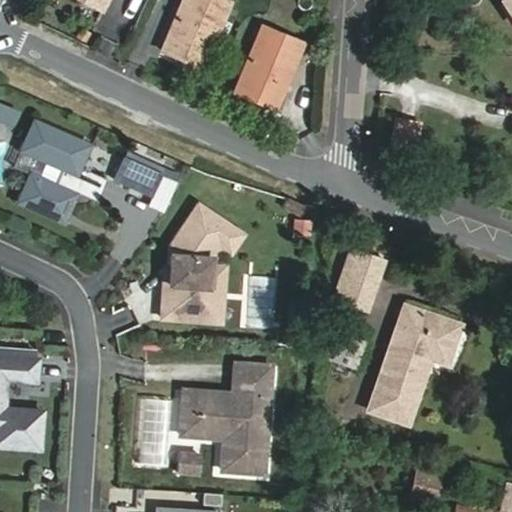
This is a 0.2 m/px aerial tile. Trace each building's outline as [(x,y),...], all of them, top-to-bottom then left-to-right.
[(83,0),(102,10),(106,0),(83,0)] [(202,65),(228,1),(226,0),(180,0),(161,47),(202,65)] [(511,0),(503,0),(511,15),(511,0)] [(301,41),(260,24),(233,90),(274,107),(301,41)] [(0,123),(14,129),(20,116),(6,109),(0,121),(0,123)] [(390,150),(414,155),(419,124),(395,119),(390,150)] [(35,123),(29,137),(38,141),(44,127),(35,123)] [(98,208),(109,185),(83,173),(90,158),(70,149),(74,140),(44,127),(38,141),(29,137),(20,155),(48,168),(42,181),(31,176),(18,203),(62,224),(66,215),(71,216),(79,199),(98,208)] [(90,158),(94,150),(74,140),(70,149),(90,158)] [(126,164),(162,180),(165,175),(128,159),(126,164)] [(116,185),(153,201),(162,180),(126,164),(116,185)] [(18,203),(16,208),(65,230),(71,216),(66,215),(62,224),(18,203)] [(301,220),(304,210),(288,204),(284,214),(301,220)] [(228,258),(240,240),(195,212),(171,249),(170,273),(169,289),(164,288),(161,323),(196,326),(199,292),(208,293),(210,271),(211,263),(218,251),(228,258)] [(96,269),(109,281),(124,264),(111,253),(96,269)] [(383,264),(353,253),(336,300),(366,311),(383,264)] [(199,292),(196,326),(220,327),(224,272),(210,271),(208,293),(199,292)] [(402,306),(396,322),(366,409),(406,425),(429,360),(445,365),(459,326),(402,306)] [(343,332),(332,361),(356,370),(367,341),(343,332)] [(288,335),(287,352),(299,353),(300,336),(288,335)] [(38,368),(0,365),(0,454),(40,458),(43,420),(5,417),(0,416),(0,386),(7,387),(37,389),(38,368)] [(179,396),(177,418),(193,419),(192,442),(213,444),(214,431),(220,432),(219,444),(217,476),(258,479),(266,372),(230,369),(228,400),(179,396)] [(193,419),(177,418),(176,441),(192,442),(193,419)] [(174,460),(173,477),(196,479),(197,462),(174,460)] [(441,475),(415,469),(408,498),(433,504),(441,475)] [(511,511),(511,484),(506,483),(498,507),(511,511)]
